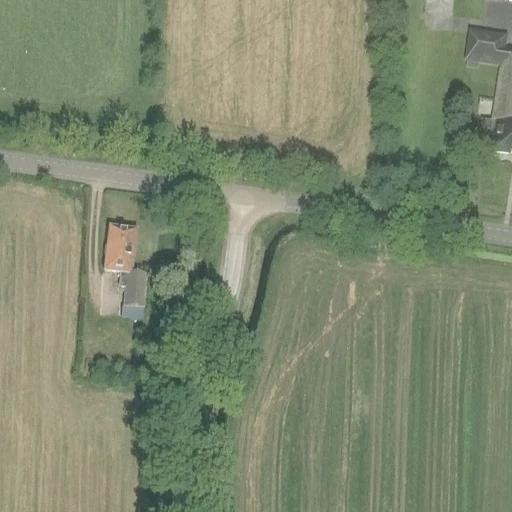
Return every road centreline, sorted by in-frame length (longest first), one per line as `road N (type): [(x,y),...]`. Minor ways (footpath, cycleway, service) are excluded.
road 1 (unclassified): [(182,511),(189,405),(229,288),(243,197)]
road 2 (tertiary): [(511,238),(243,197)]
road 3 (tertiary): [(243,197),(0,164)]
